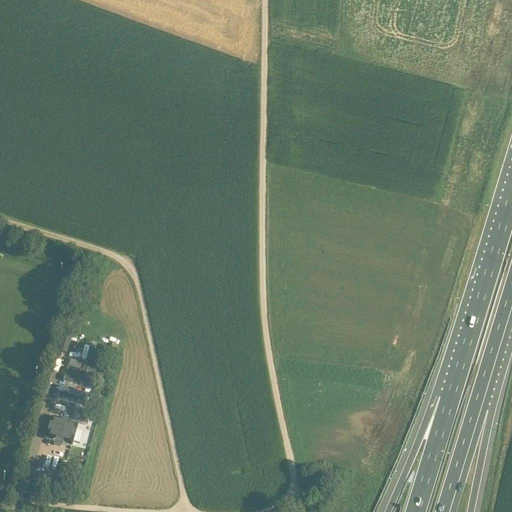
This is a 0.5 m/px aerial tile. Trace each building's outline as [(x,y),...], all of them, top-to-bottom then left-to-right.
[(61,336),(58,352),(68,354),(71,337),(61,336)] [(81,346),(78,358),(88,361),(92,348),(81,346)] [(60,382),(63,383),(91,390),(95,375),(85,372),(87,366),(66,360),(60,382)] [(97,369),(87,366),(85,372),(95,375),(97,369)] [(73,416),(74,411),(84,413),(89,397),(58,388),(52,410),(73,416)] [(45,431),(49,433),(76,440),(81,424),(71,421),(73,416),(52,410),(45,431)] [(73,416),(82,419),(84,413),(74,411),(73,416)] [(71,421),(81,424),(82,419),(73,416),(71,421)] [(69,461),(41,453),(38,465),(66,473),(69,461)] [(63,483),(35,475),(31,488),(59,496),(63,483)]
